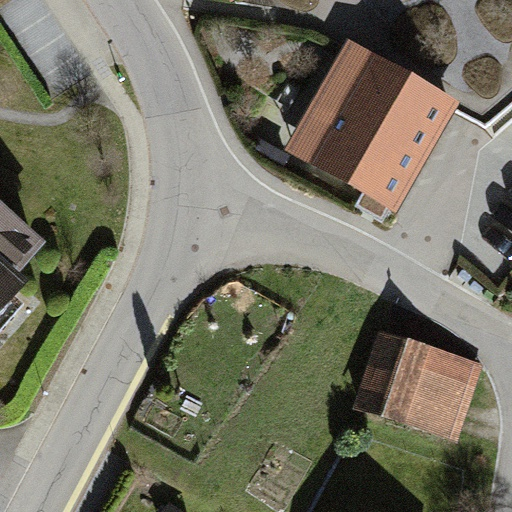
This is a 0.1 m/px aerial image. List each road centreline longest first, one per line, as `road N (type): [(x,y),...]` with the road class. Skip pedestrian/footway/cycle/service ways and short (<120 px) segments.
road 1 (residential): [(177,197),(511,335)]
road 2 (residential): [(177,197),(165,282),(35,511)]
road 3 (residential): [(85,0),(177,197)]
